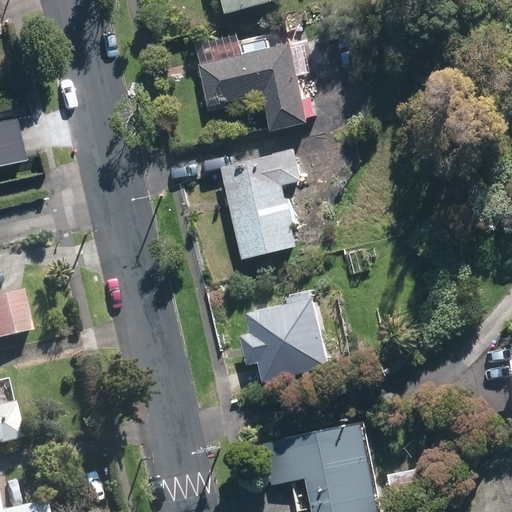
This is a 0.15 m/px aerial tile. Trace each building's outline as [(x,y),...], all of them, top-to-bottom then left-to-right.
[(223,0),(226,14),(274,2),(273,0),(223,0)] [(308,118),(291,39),(269,43),(267,33),(240,38),(242,50),(200,58),(209,101),(263,90),(271,126),(308,118)] [(18,121),(0,125),(0,164),(27,158),(18,121)] [(223,158),(244,249),(298,237),(284,174),(302,170),(295,141),(223,158)] [(0,292),(0,334),(34,327),(25,286),(0,292)] [(329,359),(314,289),(248,304),(253,324),(242,327),(249,358),(260,355),(264,373),(329,359)] [(0,437),(24,432),(16,395),(0,399),(0,437)] [(378,511),(361,417),(265,435),(272,477),(307,471),(314,511),(312,511),(378,511)] [(386,469),(392,499),(422,494),(417,464),(386,469)] [(511,511),(511,481),(483,488),(488,511),(511,511)] [(0,511),(53,511),(50,495),(4,506),(0,486),(0,511)]
